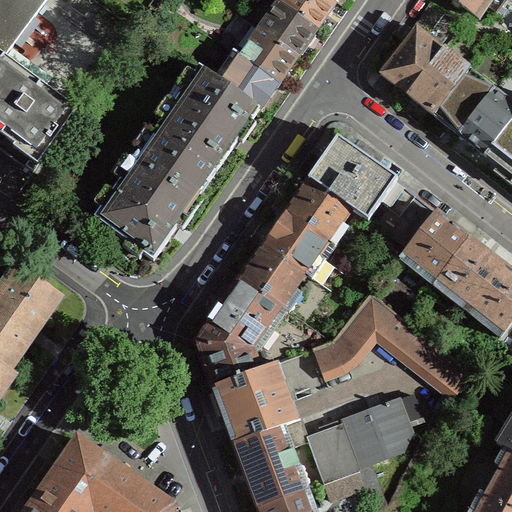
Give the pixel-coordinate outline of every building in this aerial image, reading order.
[(0,0),(0,63),(4,57),(46,0),(0,0)] [(280,0),(222,85),(259,111),(263,106),(282,78),(302,49),(320,24),(336,0),(280,0)] [(451,0),(479,19),(492,0),(451,0)] [(463,26),(433,5),(417,27),(447,47),(463,26)] [(485,156),(511,121),(511,104),(417,30),(382,75),(387,79),(414,100),(450,129),(465,140),(485,156)] [(33,173),(76,110),(4,57),(0,63),(0,149),(26,169),(27,168),(33,173)] [(94,218),(153,262),(180,224),(242,135),(259,111),(222,85),(198,68),(94,218)] [(511,121),(485,156),(511,177),(511,121)] [(309,179),(310,180),(352,209),(369,221),(382,202),(405,221),(393,238),(408,248),(436,213),(435,213),(396,182),(397,180),(380,167),(384,161),(368,150),(359,144),(355,150),(337,138),(316,168),(309,179)] [(261,370),(253,349),(352,209),(310,180),(293,203),(269,238),(246,270),(220,306),(218,304),(207,320),(209,323),(196,341),(213,388),(261,370)] [(505,332),(511,322),(511,272),(480,248),(447,222),(436,213),(408,248),(404,253),(505,332)] [(0,394),(13,375),(8,372),(32,337),(60,297),(17,267),(0,291),(0,394)] [(471,375),(471,374),(371,296),(334,343),(314,351),(322,374),(342,367),(339,359),(348,356),(352,359),(351,359),(353,361),(354,360),(357,362),(368,348),(365,345),(376,332),(443,384),(438,390),(444,394),(453,400),(471,375)] [(511,322),(505,332),(498,341),(511,350),(511,322)] [(293,448),(308,442),(307,437),(300,418),(292,421),(289,412),(287,407),(290,406),(271,366),(261,370),(213,388),(219,403),(230,434),(240,460),(259,511),(309,511),(293,467),(298,466),(293,448)] [(385,405),(354,417),(372,464),(403,453),(385,405)] [(342,424),(307,437),(324,484),(359,472),(342,424)] [(511,511),(511,433),(504,447),(510,451),(477,511),(511,511)] [(180,511),(177,511),(174,511),(172,507),(78,440),(45,487),(27,511),(92,511),(93,511),(94,511),(180,511)]
